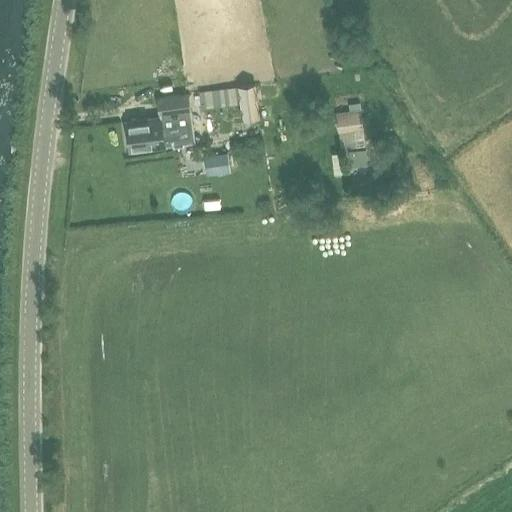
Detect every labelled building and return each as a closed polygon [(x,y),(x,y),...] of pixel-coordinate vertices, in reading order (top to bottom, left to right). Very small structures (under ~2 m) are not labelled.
[(237,85),(243,119),(260,117),(255,82),(237,85)] [(189,92),(156,96),(159,116),(160,116),(163,139),(177,137),(173,113),(192,111),(189,92)] [(238,122),(237,104),(219,105),(220,123),(238,122)] [(361,108),(336,112),(339,131),(363,128),(361,108)] [(127,121),(131,149),(164,145),(163,139),(160,116),(159,116),(127,121)] [(205,157),(207,173),(230,170),(228,154),(205,157)] [(259,198),(280,198),(280,187),(259,187),(259,198)]
